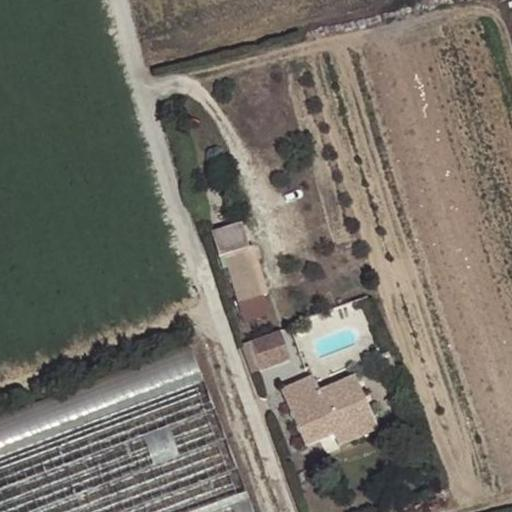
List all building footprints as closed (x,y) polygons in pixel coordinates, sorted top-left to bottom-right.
[(251,244),(228,250),(242,297),(265,290),(251,244)] [(286,326),(255,337),(264,361),(295,349),(286,326)] [(254,511),(191,345),(0,416),(0,511),(254,511)] [(392,349),(384,353),(396,379),(404,375),(392,349)] [(355,397),(365,394),(357,373),(320,387),(315,372),(282,384),(304,441),(333,430),(363,418),(355,397)] [(377,427),(365,394),(355,397),(363,418),(333,430),(338,443),(377,427)]
